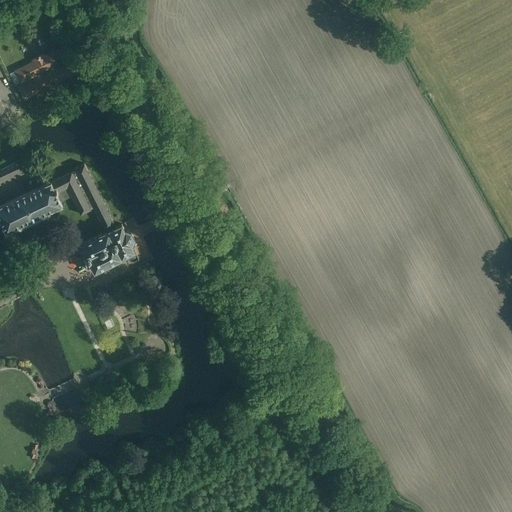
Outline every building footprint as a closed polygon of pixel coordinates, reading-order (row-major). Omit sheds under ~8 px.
[(61,79),(79,70),(74,59),(70,61),(63,46),(44,56),(43,53),(32,59),(33,61),(15,70),(22,85),(18,87),(24,98),(42,89),(43,91),(62,81),(61,79)] [(0,126),(10,122),(0,101),(0,126)] [(20,160),(0,169),(0,180),(25,170),(20,160)] [(63,205),(61,201),(72,195),(80,213),(90,209),(90,207),(93,206),(106,231),(81,244),(86,254),(84,255),(87,260),(89,259),(95,271),(135,251),(132,244),(133,243),(134,238),(131,231),(126,229),(125,230),(121,224),(116,226),(84,163),(74,168),(75,170),(72,171),(71,171),(62,176),(52,181),(0,205),(0,221),(6,233),(19,226),(19,227),(50,212),(50,211),(63,205)] [(38,445),(33,444),(29,457),(34,458),(38,445)]
